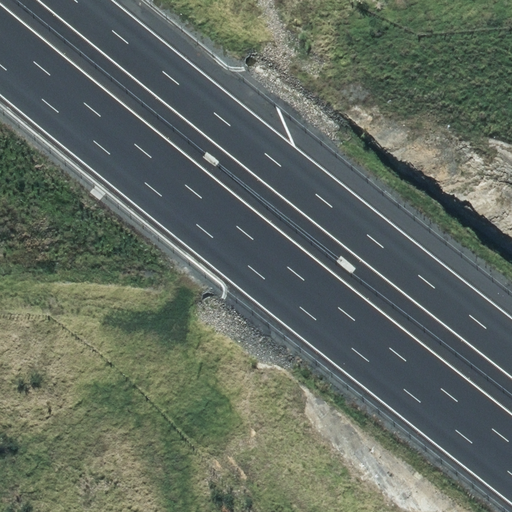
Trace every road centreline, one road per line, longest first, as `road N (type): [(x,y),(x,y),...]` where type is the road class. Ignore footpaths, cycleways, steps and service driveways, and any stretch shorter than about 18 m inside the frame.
road 1 (motorway): [(511,448),(0,37)]
road 2 (motorway): [(97,0),(511,341)]
